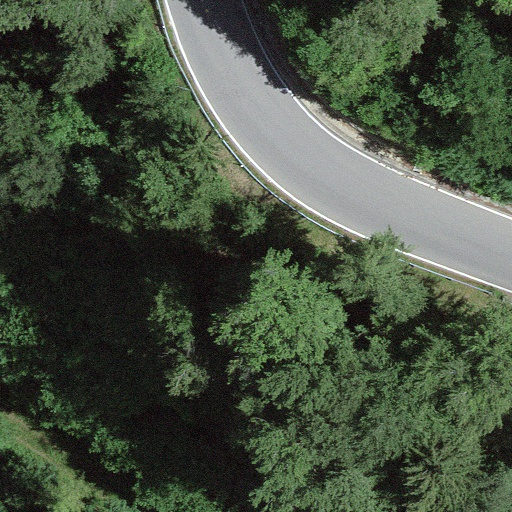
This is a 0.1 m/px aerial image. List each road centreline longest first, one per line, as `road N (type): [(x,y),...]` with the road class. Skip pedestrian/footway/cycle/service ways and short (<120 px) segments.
road 1 (secondary): [(511,267),(347,202),(256,135),(202,33),(195,0)]
road 2 (track): [(143,511),(0,411)]
